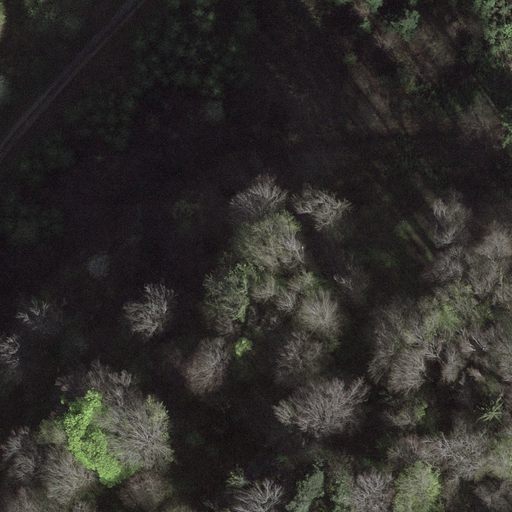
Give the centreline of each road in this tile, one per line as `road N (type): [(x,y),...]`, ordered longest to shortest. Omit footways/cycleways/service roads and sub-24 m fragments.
road 1 (track): [(0,308),(143,193),(187,174),(337,133),(511,108)]
road 2 (track): [(0,152),(78,56),(140,0)]
